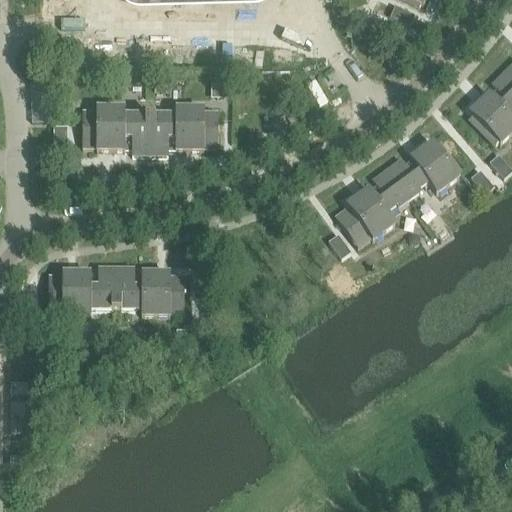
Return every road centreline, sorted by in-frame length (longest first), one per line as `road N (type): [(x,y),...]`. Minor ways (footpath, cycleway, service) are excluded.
road 1 (residential): [(380,120),(281,183),(236,200),(172,217),(16,225)]
road 2 (residential): [(16,225),(18,148),(0,54)]
road 3 (residential): [(486,0),(419,87),(380,120)]
road 4 (residential): [(380,120),(317,26),(315,0)]
